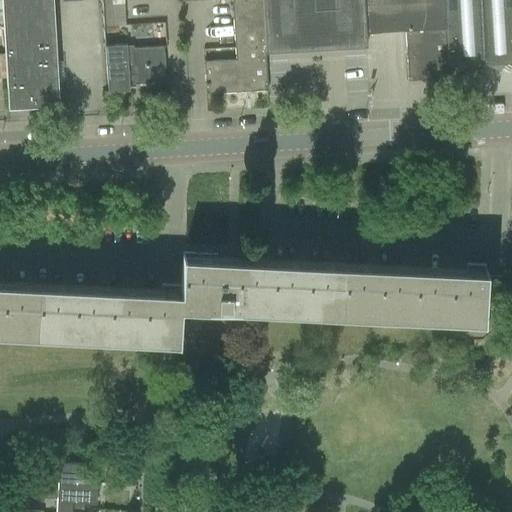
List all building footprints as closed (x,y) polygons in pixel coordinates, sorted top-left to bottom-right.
[(1,0),(8,106),(58,103),(52,0),(1,0)] [(261,0),(231,0),(236,65),(204,67),(205,93),(267,89),(265,50),(261,0)] [(261,0),(265,50),(367,44),(366,32),(364,0),(261,0)] [(364,0),(366,32),(405,30),(408,80),(449,78),(448,65),(444,0),(364,0)] [(511,0),(444,0),(448,65),(511,61),(511,0)] [(123,3),(102,4),(103,26),(125,25),(123,3)] [(127,44),(104,45),(107,91),(129,90),(129,84),(165,82),(162,46),(127,48),(127,44)] [(180,274),(180,284),(181,285),(180,305),(188,305),(223,307),(231,308),(239,308),(249,309),(328,313),(483,321),(483,320),(484,299),(485,275),(486,265),(466,264),(466,268),(465,275),(258,264),(237,263),(238,256),(183,254),(181,254),(180,274)] [(485,275),(484,299),(497,300),(498,276),(485,275)] [(511,276),(498,276),(497,300),(511,301),(511,278),(511,276)] [(0,332),(178,342),(180,305),(181,285),(180,284),(162,283),(161,288),(161,296),(0,287),(0,332)] [(30,472),(29,484),(44,484),(44,480),(57,480),(57,489),(70,490),(70,487),(70,479),(97,480),(97,463),(58,462),(58,469),(58,471),(30,470),(30,472)] [(28,499),(28,501),(43,502),(43,498),(56,498),(56,505),(56,508),(83,509),(83,506),(83,501),(96,502),(96,499),(97,480),(70,479),(70,487),(70,490),(57,489),(29,488),(28,499)]
